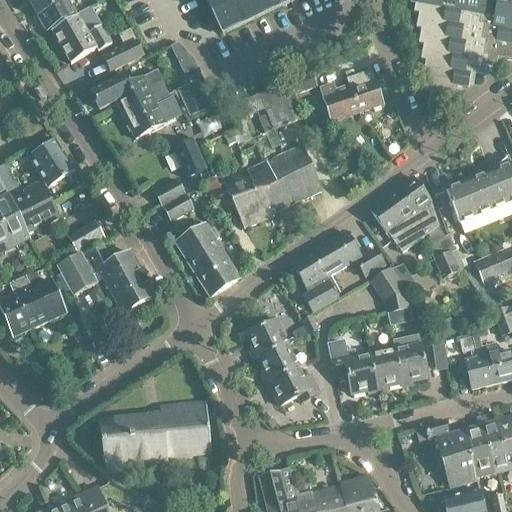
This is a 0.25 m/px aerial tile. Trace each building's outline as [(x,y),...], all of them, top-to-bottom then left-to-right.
[(26,0),(33,11),(52,0),(26,0)] [(75,16),(65,0),(52,0),(33,11),(46,33),(75,16)] [(75,11),(93,0),(74,0),(70,3),(75,11)] [(205,0),(222,35),(296,0),(205,0)] [(511,0),(415,0),(413,14),(418,15),(416,30),(421,30),(418,45),(423,46),(420,61),(425,62),(423,77),(428,78),(425,93),(430,94),(427,109),(439,111),(440,101),(455,103),(457,88),(467,90),(468,85),(473,86),(475,76),(485,78),(488,58),(511,62),(511,0)] [(77,18),(51,33),(70,66),(96,51),(97,54),(111,46),(100,27),(89,9),(87,11),(76,17),(77,18)] [(110,74),(143,58),(136,43),(130,31),(119,37),(124,49),(103,59),(110,74)] [(156,71),(165,87),(182,77),(173,61),(156,71)] [(76,73),(53,81),(59,100),(83,92),(76,73)] [(349,93),(357,116),(382,107),(370,73),(347,81),(351,92),(349,93)] [(316,89),(311,75),(289,84),(294,97),(316,89)] [(114,104),(116,104),(114,101),(129,94),(136,109),(153,101),(154,104),(168,97),(168,96),(161,81),(147,88),(143,80),(129,86),(125,77),(90,94),(99,112),(114,104)] [(258,97),(229,110),(236,125),(265,113),(273,132),(302,120),(287,85),(258,97)] [(357,116),(349,93),(336,97),(333,86),(319,91),(331,125),(357,116)] [(175,111),(168,97),(154,104),(153,101),(136,109),(129,94),(114,101),(116,104),(114,104),(122,121),(124,120),(127,126),(126,128),(129,134),(132,136),(134,141),(175,121),(171,113),(175,111)] [(203,95),(183,104),(189,118),(209,108),(203,95)] [(14,129),(24,144),(41,133),(31,118),(14,129)] [(265,118),(258,121),(265,136),(272,133),(265,118)] [(238,133),(224,140),(228,149),(235,146),(234,141),(240,139),(238,133)] [(47,140),(25,154),(29,160),(48,190),(75,173),(56,143),(51,146),(47,140)] [(205,172),(193,143),(173,151),(186,181),(195,177),(205,172)] [(230,181),(233,188),(245,183),(249,191),(253,189),(263,211),(269,208),(271,215),(320,194),(302,148),(230,181)] [(467,183),(481,217),(511,204),(511,166),(511,165),(511,166),(507,158),(496,168),(497,171),(467,183)] [(209,181),(205,172),(195,177),(200,190),(205,188),(211,185),(209,181)] [(222,197),(214,179),(209,181),(211,185),(205,188),(211,201),(222,197)] [(409,237),(415,245),(438,229),(430,204),(412,180),(410,182),(410,183),(386,201),(385,199),(383,201),(409,237)] [(245,183),(233,188),(230,181),(222,184),(243,230),(273,219),(271,215),(269,208),(263,211),(253,189),(249,191),(245,183)] [(184,197),(176,182),(154,195),(162,209),(184,197)] [(481,217),(467,183),(445,193),(459,226),(481,217)] [(27,236),(58,220),(41,185),(22,194),(20,191),(7,197),(27,236)] [(7,197),(0,200),(0,254),(29,240),(27,236),(7,197)] [(192,211),(184,197),(162,209),(170,224),(192,211)] [(383,201),(368,212),(386,236),(387,235),(395,247),(401,255),(415,245),(409,237),(383,201)] [(103,241),(93,223),(68,239),(78,256),(103,241)] [(209,300),(239,281),(214,243),(218,239),(213,231),(208,232),(204,227),(175,245),(209,300)] [(345,235),(311,256),(325,280),(326,280),(355,263),(364,279),(384,267),(375,251),(360,260),(352,246),(355,244),(351,236),(347,238),(345,235)] [(427,248),(441,281),(463,271),(449,239),(427,248)] [(154,298),(130,254),(112,264),(101,245),(80,257),(92,277),(98,274),(122,316),(154,298)] [(511,250),(474,267),(484,291),(511,279),(511,250)] [(80,257),(79,256),(57,269),(73,298),(96,286),(91,278),(92,277),(80,257)] [(326,280),(325,280),(311,256),(292,267),(306,291),(307,291),(310,295),(303,299),(312,315),(337,300),(334,294),(326,280)] [(390,270),(370,283),(383,303),(386,315),(409,310),(406,294),(390,270)] [(35,274),(27,278),(30,285),(39,282),(35,274)] [(15,298),(0,304),(0,311),(13,340),(29,333),(24,321),(26,320),(21,312),(29,308),(23,294),(28,292),(26,288),(31,286),(30,285),(27,278),(10,285),(15,298)] [(50,283),(28,292),(23,294),(29,308),(21,312),(26,320),(24,321),(29,333),(65,317),(50,283)] [(501,312),(496,300),(485,305),(492,315),(501,312)] [(502,341),(511,337),(511,320),(509,312),(493,317),(502,341)] [(308,339),(318,333),(311,319),(300,323),(308,339)] [(129,329),(124,320),(112,327),(116,336),(129,329)] [(263,329),(245,338),(257,363),(287,348),(273,320),(261,326),(263,329)] [(449,321),(433,328),(440,341),(455,334),(449,321)] [(417,336),(392,342),(395,353),(402,386),(427,380),(420,348),(417,336)] [(463,356),(470,354),(474,353),(472,341),(460,344),(463,356)] [(269,386),(299,372),(287,348),(257,363),(269,386)] [(511,382),(511,361),(510,352),(499,355),(497,348),(482,351),(486,369),(488,368),(493,387),(511,382)] [(471,392),(472,392),(493,387),(488,368),(486,369),(482,351),(474,353),(470,354),(472,361),(464,363),(471,392)] [(402,386),(395,353),(370,358),(378,391),(402,386)] [(370,358),(353,362),(351,355),(330,359),(335,380),(347,378),(351,397),(378,391),(370,358)] [(279,408),(297,400),(300,405),(319,396),(310,377),(303,380),(299,372),(269,386),(279,408)] [(210,455),(206,404),(160,409),(161,416),(99,422),(106,475),(124,473),(124,468),(166,464),(166,459),(210,455)] [(485,418),(476,421),(478,429),(481,428),(489,458),(493,476),(511,472),(511,411),(509,412),(511,421),(488,427),(485,418)] [(424,429),(424,430),(427,441),(427,442),(435,440),(449,490),(476,483),(476,480),(465,433),(448,437),(444,423),(424,429)] [(476,480),(493,476),(489,458),(481,428),(478,429),(465,433),(476,480)] [(424,430),(415,433),(418,444),(427,441),(424,430)] [(295,499),(288,472),(258,480),(266,508),(265,508),(266,511),(298,511),(295,499)] [(377,511),(369,480),(339,487),(344,511),(377,511)] [(106,511),(102,502),(108,499),(133,511),(142,511),(148,501),(147,501),(135,495),(127,490),(112,483),(111,482),(107,488),(97,492),(96,489),(45,511),(106,511)] [(344,511),(339,487),(295,499),(298,511),(344,511)] [(443,501),(445,511),(482,511),(479,493),(443,501)] [(490,499),(492,511),(504,511),(501,497),(490,499)] [(155,511),(158,507),(148,501),(142,511),(155,511)]
